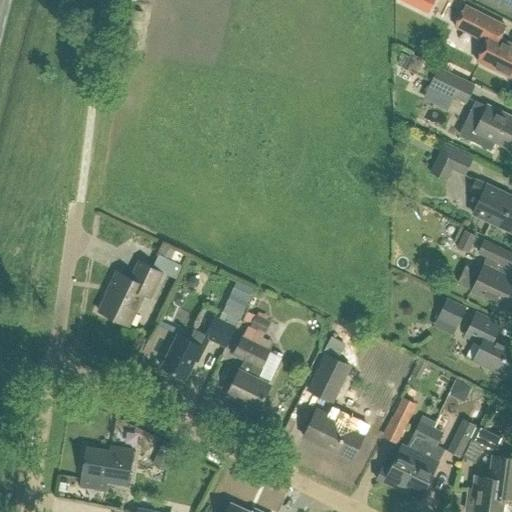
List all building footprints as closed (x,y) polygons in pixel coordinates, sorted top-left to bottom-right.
[(511,0),(490,0),(511,10),(511,0)] [(505,25),(465,5),(454,25),(486,41),(476,60),(511,78),(511,43),(499,37),(505,25)] [(475,84),(411,53),(404,69),(430,82),(428,86),(465,104),(475,84)] [(511,118),(475,100),(471,109),(471,110),(459,133),(491,149),(492,148),(491,148),(495,140),(511,148),(511,118)] [(473,158),(443,144),(430,171),(448,180),(453,171),(465,176),(473,158)] [(504,193),(475,179),(470,189),(481,194),(472,213),(511,231),(511,198),(503,195),(504,193)] [(450,224),(445,238),(463,244),(468,230),(450,224)] [(511,264),(511,252),(484,240),(478,252),(487,256),(471,291),(510,310),(511,305),(511,277),(504,274),(508,266),(511,267),(511,264)] [(187,256),(164,245),(153,267),(139,261),(131,278),(116,271),(108,286),(111,287),(99,311),(128,325),(143,294),(149,298),(162,272),(176,279),(187,256)] [(248,312),(255,292),(240,286),(232,307),(248,312)] [(466,307),(447,298),(438,317),(458,326),(466,307)] [(500,324),(475,312),(464,336),(481,344),(473,360),(511,378),(511,345),(494,337),(500,324)] [(235,326),(213,316),(205,334),(194,329),(189,339),(177,334),(161,366),(186,378),(194,360),(197,362),(209,338),(225,346),(235,326)] [(359,340),(335,329),(306,390),(335,403),(352,365),(348,363),(359,340)] [(271,349),(242,335),(232,355),(250,364),(246,373),(239,369),(227,394),(244,402),(242,406),(256,413),(276,374),(262,368),(271,349)] [(417,403),(402,396),(383,436),(399,443),(417,403)] [(365,432),(317,408),(303,436),(351,460),(365,432)] [(477,425),(464,418),(447,450),(461,457),(477,425)] [(401,492),(433,428),(420,421),(406,450),(400,447),(396,455),(389,452),(376,480),(401,492)] [(442,432),(433,428),(401,492),(418,501),(438,462),(437,461),(443,449),(436,446),(442,432)] [(133,449),(110,445),(109,450),(85,446),(81,473),(110,478),(109,483),(127,486),(133,449)] [(468,488),(465,510),(474,511),(473,511),(502,511),(504,497),(511,497),(511,457),(492,455),(488,490),(468,488)] [(252,511),(230,502),(224,511),(263,511),(254,508),(252,511)]
